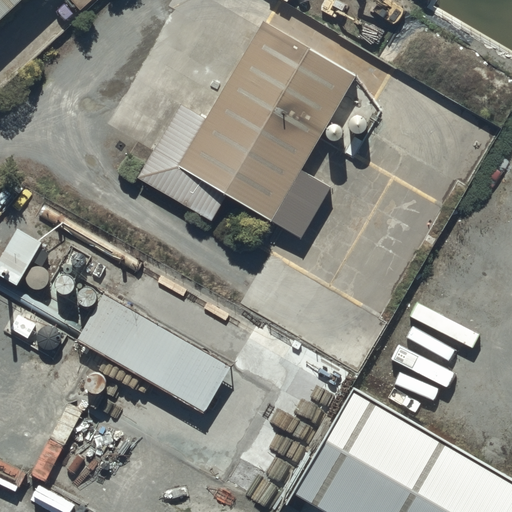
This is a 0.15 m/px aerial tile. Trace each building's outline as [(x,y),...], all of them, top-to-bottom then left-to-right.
[(339,50),(259,6),(183,142),(263,186),(339,50)] [(0,246),(3,248),(0,253),(0,272),(15,282),(40,241),(18,227),(13,235),(5,230),(0,238),(0,246)] [(212,357),(92,295),(65,347),(185,409),(212,357)] [(36,333),(37,332),(37,331),(38,331),(38,330),(38,329),(39,328),(39,327),(40,326),(40,325),(40,324),(40,323),(40,322),(39,321),(39,320),(39,319),(38,318),(38,317),(37,316),(36,315),(36,314),(35,314),(34,313),(33,313),(32,312),(31,312),(30,312),(29,311),(28,311),(27,311),(26,312),(25,312),(23,312),(22,312),(22,313),(21,313),(20,314),(19,315),(18,316),(17,316),(17,317),(16,318),(16,319),(16,320),(15,321),(15,322),(15,323),(15,324),(15,326),(15,327),(16,328),(16,329),(16,330),(17,331),(18,331),(18,332),(19,333),(20,334),(21,334),(22,335),(23,335),(24,336),(25,336),(26,336),(27,336),(28,336),(29,336),(30,336),(31,335),(32,335),(33,335),(34,334),(35,333),(36,333)] [(40,328),(39,329),(38,330),(38,331),(37,332),(37,333),(37,334),(36,335),(36,336),(36,337),(36,338),(37,339),(37,340),(37,341),(38,342),(38,343),(39,344),(39,345),(40,346),(41,347),(42,347),(43,348),(44,348),(45,349),(46,349),(47,349),(48,349),(49,349),(50,349),(51,349),(52,349),(53,349),(54,348),(55,348),(56,347),(57,346),(58,346),(59,345),(59,344),(60,343),(60,342),(61,341),(61,340),(61,339),(61,338),(61,337),(61,336),(61,334),(61,333),(60,332),(60,331),(60,330),(59,330),(58,329),(58,328),(57,327),(56,327),(55,326),(54,325),(53,325),(52,325),(51,325),(50,324),(49,324),(47,324),(46,325),(45,325),(44,325),(43,326),(42,326),(41,327),(40,328)] [(511,511),(511,471),(334,368),(277,466),(356,511),(511,511)]
